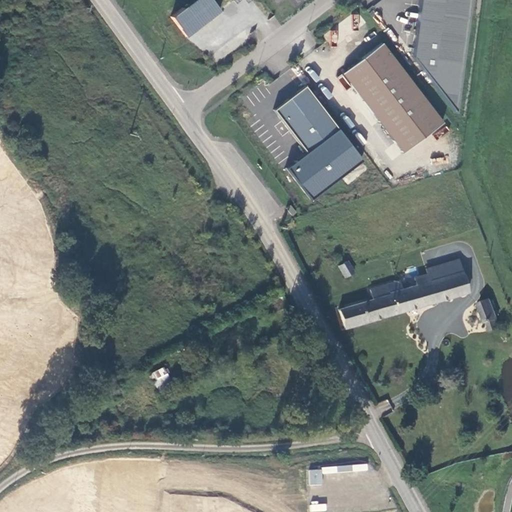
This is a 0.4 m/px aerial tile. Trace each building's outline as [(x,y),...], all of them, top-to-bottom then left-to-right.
[(212,0),(194,0),(171,16),(187,38),(222,13),(212,0)] [(424,0),(418,58),(461,114),(474,0),(424,0)] [(340,71),(400,150),(440,120),(379,40),(340,71)] [(274,110),(307,153),(338,129),(305,86),(274,110)] [(363,161),(338,129),(307,153),(287,169),(312,201),(363,161)] [(290,205),(286,208),(291,215),(295,212),(290,205)] [(459,269),(455,256),(422,267),(424,271),(426,280),(459,269)] [(354,273),(347,261),(336,267),(343,280),(354,273)] [(386,283),(368,289),(370,296),(335,307),(342,327),(465,289),(459,269),(426,280),(424,271),(411,275),(414,283),(388,290),(386,283)] [(496,318),(490,299),(479,303),(485,322),(487,322),(488,324),(489,325),(490,325),(492,325),(494,324),(495,323),(495,322),(494,319),(496,318)] [(150,373),(156,386),(170,379),(164,367),(150,373)] [(388,399),(374,405),(377,414),(392,409),(388,399)] [(367,462),(322,468),(323,475),(368,469),(367,462)] [(322,469),(308,470),(308,485),(322,484),(322,469)] [(326,503),(309,505),(309,511),(326,511),(326,503)]
